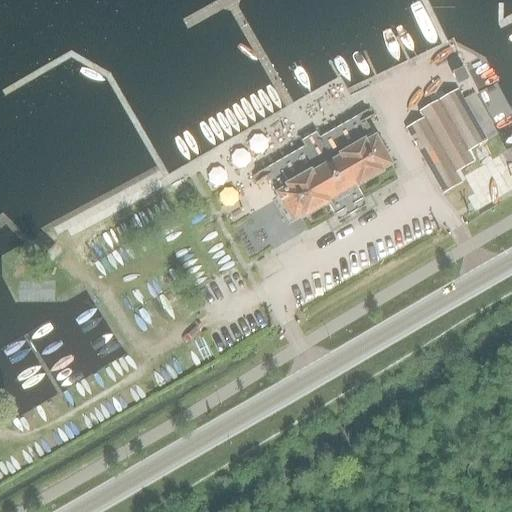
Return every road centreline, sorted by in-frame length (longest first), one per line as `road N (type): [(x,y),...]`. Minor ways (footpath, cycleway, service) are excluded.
road 1 (secondary): [(87,511),(511,263)]
road 2 (track): [(0,456),(139,375),(149,357),(294,281)]
road 3 (track): [(149,357),(104,293),(48,248)]
